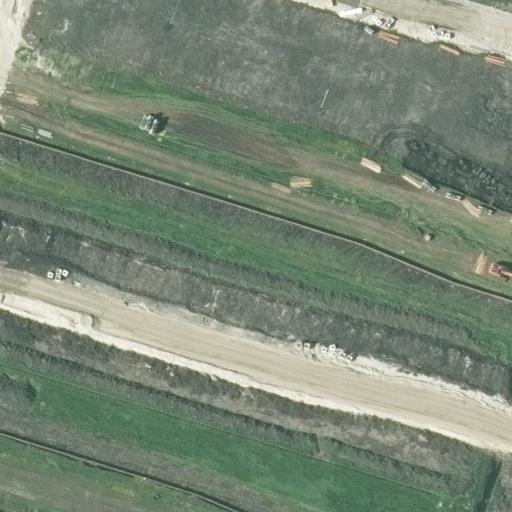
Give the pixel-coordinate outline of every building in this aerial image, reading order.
[(127,18),(114,59),(145,69),(151,48),(172,54),(187,8),(160,0),(153,0),(146,23),(127,18)] [(212,30),(205,50),(224,55),(222,60),(246,67),(247,63),(259,66),(265,46),(253,42),(263,13),(239,6),(230,35),(212,30)] [(309,29),(295,75),(329,86),(331,80),(347,85),(355,58),(339,53),(343,40),(309,29)] [(385,49),(371,93),(388,99),(392,85),(426,95),(435,67),(429,65),(430,63),(385,49)] [(453,74),(442,108),(459,113),(454,129),(466,132),(471,117),(488,122),(488,121),(505,126),(511,102),(511,96),(497,92),(499,88),(482,83),(482,80),(470,77),(469,79),(453,74)] [(17,185),(3,230),(38,241),(41,230),(58,235),(72,190),(50,183),(47,194),(17,185)] [(108,217),(94,263),(128,273),(137,243),(150,247),(158,220),(146,217),(142,228),(108,217)] [(262,313),(320,332),(332,295),(278,278),(283,264),(269,260),(269,258),(263,256),(253,288),(268,293),(262,313)] [(361,301),(355,320),(367,323),(360,345),(384,353),(396,314),(372,306),(373,304),(361,301)] [(396,314),(384,353),(407,360),(414,338),(426,342),(431,323),(420,319),(419,321),(396,314)] [(459,331),(453,350),(465,354),(458,375),(482,383),(494,344),(470,336),(471,335),(459,331)] [(511,349),(494,344),(482,383),(505,390),(511,369),(511,349)] [(34,347),(20,390),(42,397),(45,388),(83,399),(93,369),(78,365),(80,361),(34,347)] [(111,360),(96,410),(130,420),(131,418),(153,425),(163,394),(140,387),(145,370),(111,360)] [(193,386),(180,433),(212,442),(211,448),(231,453),(241,418),(222,413),(227,396),(193,386)] [(249,421),(238,457),(252,462),(256,449),(308,465),(319,428),(318,428),(319,423),(302,417),(300,422),(285,418),(284,421),(267,416),(264,425),(249,421)] [(332,451),(318,496),(352,507),(356,493),(378,500),(395,446),(373,439),(372,441),(357,437),(351,457),(332,451)] [(421,460),(410,494),(434,501),(430,511),(455,511),(457,508),(464,510),(474,476),(421,460)] [(511,511),(511,482),(503,479),(492,511),(511,511)]
